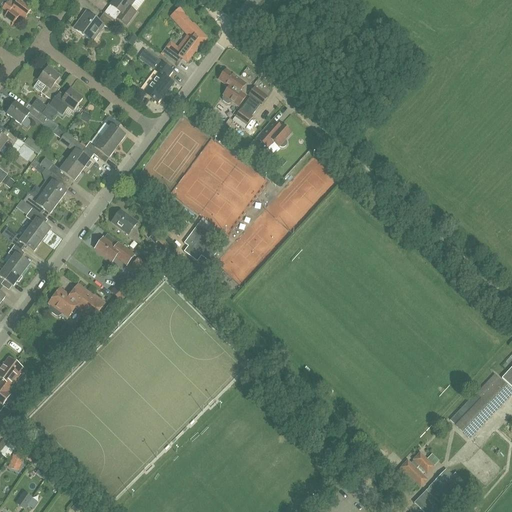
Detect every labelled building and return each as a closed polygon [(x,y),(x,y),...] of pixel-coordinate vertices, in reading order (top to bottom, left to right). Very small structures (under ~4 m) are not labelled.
[(8,0),(2,8),(3,8),(9,13),(5,17),(13,23),(14,23),(19,15),(23,18),(25,16),(26,17),(28,13),(30,11),(33,7),(23,0),(8,0)] [(121,13),(117,18),(127,25),(136,13),(129,8),(135,0),(116,0),(111,6),(121,13)] [(170,42),(166,48),(161,55),(175,66),(181,59),(187,63),(207,38),(181,9),(172,17),(189,37),(189,38),(188,37),(179,49),(170,42)] [(115,21),(104,13),(98,20),(86,12),(74,29),(88,40),(100,23),(109,30),(115,21)] [(146,51),(142,56),(140,59),(159,73),(144,93),(157,102),(166,91),(167,91),(173,83),(167,78),(172,71),(146,51)] [(43,75),(39,81),(34,88),(51,101),(61,88),(55,84),(60,77),(53,72),(54,71),(48,66),(42,74),(43,75)] [(219,80),(218,80),(225,86),(225,87),(227,88),(222,95),(223,96),(221,98),(222,100),(227,104),(230,104),(231,102),(238,107),(246,96),(240,92),(245,85),(240,82),(240,81),(226,70),(223,74),(221,74),(219,78),(219,80)] [(119,76),(115,73),(113,76),(110,79),(119,86),(122,83),(117,79),(119,76)] [(267,97),(254,87),(248,96),(261,106),(267,97)] [(60,93),(50,106),(60,114),(66,106),(73,112),(83,99),(70,90),(65,97),(60,93)] [(36,100),(31,106),(35,109),(42,114),(47,107),(36,100)] [(21,125),(29,113),(15,103),(11,109),(10,108),(8,108),(6,111),(6,113),(7,114),(7,115),(21,125)] [(58,127),(35,109),(31,115),(45,125),(44,126),(54,133),(58,127)] [(235,117),(246,126),(252,117),(241,109),(235,117)] [(109,117),(105,123),(110,127),(103,137),(117,147),(126,136),(117,130),(120,125),(109,117)] [(273,122),(257,139),(267,148),(272,142),(278,147),(279,147),(280,147),(281,148),(282,148),(283,148),(284,148),(285,147),(285,146),(286,145),(286,144),(286,143),(286,142),(286,141),(285,141),(285,140),(290,134),(286,130),(286,129),(286,128),(286,127),(286,126),(285,125),(284,125),(283,125),(282,125),(281,126),(281,125),(279,127),(273,122)] [(47,147),(54,133),(47,129),(40,143),(47,147)] [(5,130),(2,135),(0,134),(0,150),(4,145),(10,150),(18,139),(5,130)] [(68,160),(69,160),(82,171),(86,167),(88,169),(92,163),(90,161),(82,155),(86,149),(85,148),(65,133),(58,142),(66,148),(68,146),(74,151),(73,153),(68,160)] [(117,147),(103,137),(96,147),(90,142),(85,148),(86,149),(97,157),(100,152),(109,159),(117,147)] [(62,155),(59,160),(64,164),(60,170),(53,165),(48,171),(51,173),(62,181),(66,176),(74,182),(82,171),(69,160),(68,160),(62,155)] [(51,173),(45,181),(39,189),(44,192),(58,203),(66,192),(58,186),(62,181),(51,173)] [(7,177),(4,181),(11,187),(15,182),(7,177)] [(44,192),(39,189),(35,186),(29,193),(23,201),(32,209),(38,213),(41,208),(50,215),(58,203),(44,192)] [(38,213),(32,209),(26,217),(34,223),(28,230),(42,241),(51,230),(42,224),(46,219),(45,219),(38,213)] [(127,235),(136,223),(121,211),(111,223),(127,235)] [(191,234),(183,244),(187,247),(184,252),(197,262),(201,257),(209,263),(212,265),(216,259),(213,257),(217,252),(208,246),(212,242),(195,229),(191,234)] [(42,241),(28,230),(23,238),(18,235),(12,243),(15,245),(21,250),(25,245),(34,252),(42,241)] [(133,255),(118,244),(115,248),(103,239),(102,241),(101,239),(98,240),(95,245),(95,247),(97,248),(95,251),(112,263),(115,258),(126,266),(133,255)] [(163,261),(174,251),(163,239),(155,246),(161,253),(159,254),(158,253),(153,258),(159,264),(162,261),(163,261)] [(25,253),(21,250),(15,245),(8,254),(13,257),(7,265),(22,275),(30,264),(22,258),(25,253)] [(23,277),(21,276),(22,275),(7,265),(3,271),(0,268),(0,284),(1,285),(5,280),(13,286),(17,281),(19,282),(23,277)] [(120,302),(133,290),(123,281),(111,293),(120,302)] [(49,303),(51,305),(49,306),(48,309),(50,312),(55,316),(58,317),(61,315),(67,320),(76,308),(92,321),(105,304),(94,295),(92,297),(87,293),(78,286),(69,297),(59,290),(49,303)] [(110,304),(103,313),(108,317),(115,308),(110,304)] [(0,369),(0,378),(3,381),(0,384),(0,402),(3,405),(10,396),(5,392),(15,380),(14,379),(22,368),(9,359),(1,370),(0,369)] [(511,366),(502,378),(511,387),(511,366)] [(476,394),(481,399),(455,426),(470,440),(511,395),(511,392),(494,375),(476,394)] [(0,422),(2,424),(11,412),(4,406),(0,410),(0,422)] [(0,423),(0,436),(2,438),(4,435),(8,429),(2,425),(0,423)] [(0,450),(0,451),(0,461),(4,464),(16,447),(9,441),(8,442),(4,439),(0,444),(0,450)] [(14,452),(10,462),(21,466),(24,456),(14,452)] [(413,461),(410,464),(407,461),(394,475),(410,491),(417,483),(420,487),(427,480),(422,475),(425,473),(427,475),(435,467),(420,452),(412,460),(413,461)] [(446,471),(426,491),(414,503),(422,511),(448,511),(451,509),(452,510),(468,493),(465,490),(459,484),(461,481),(455,474),(452,477),(446,471)] [(24,493),(16,504),(24,510),(32,498),(24,493)] [(74,511),(85,511),(88,510),(79,501),(71,509),(74,511)]
